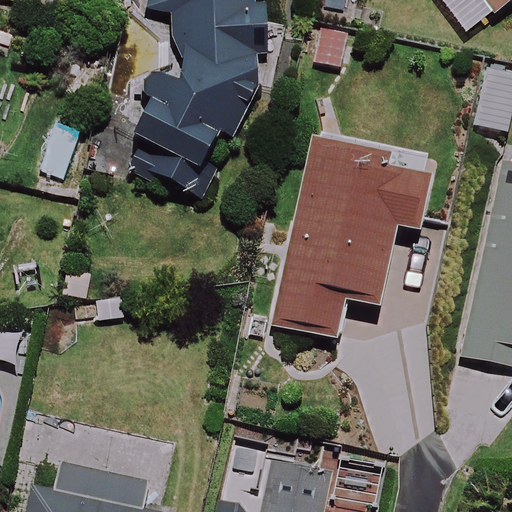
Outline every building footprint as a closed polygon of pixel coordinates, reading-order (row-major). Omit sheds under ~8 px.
[(125,0),(124,5),(176,25),(118,172),(195,202),(215,149),(226,153),(266,51),(248,44),(265,0),(125,0)] [(511,3),(511,0),(458,0),(444,12),(466,40),(511,3)] [(356,41),(318,27),(302,67),(340,82),(356,41)] [(393,154),(314,137),(272,332),(333,345),(341,306),(376,314),(393,235),(413,239),(429,162),(393,154)] [(511,140),(504,139),(498,179),(495,182),(458,361),(511,371),(511,140)] [(355,511),(361,486),(267,468),(258,511),(355,511)] [(59,471),(54,497),(29,492),(25,511),(142,511),(147,487),(59,471)]
